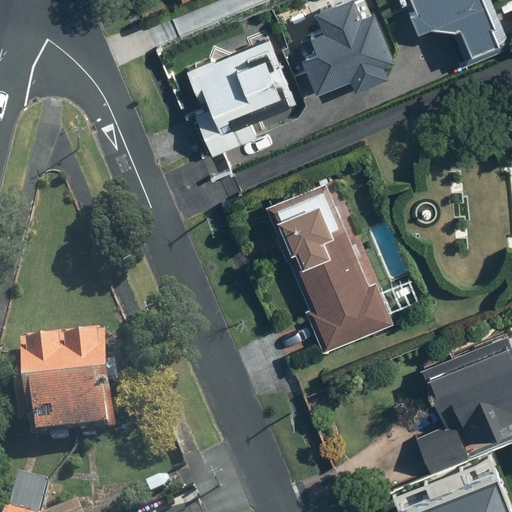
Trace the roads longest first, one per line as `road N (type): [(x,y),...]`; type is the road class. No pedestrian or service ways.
road 1 (residential): [(280,511),(105,98),(70,51),(12,10)]
road 2 (unknown): [(87,69),(257,0)]
